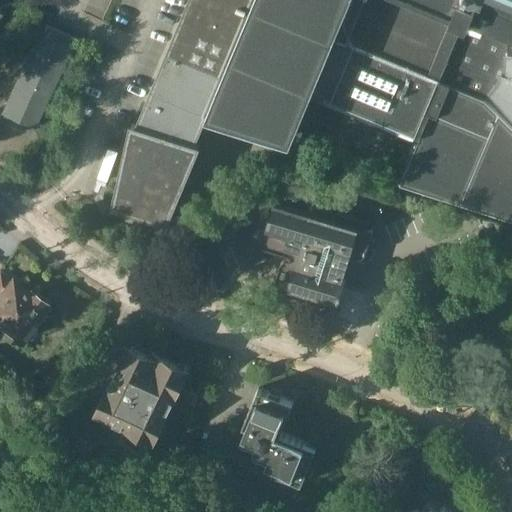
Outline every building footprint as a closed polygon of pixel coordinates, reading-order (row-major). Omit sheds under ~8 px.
[(133,122),(114,204),(168,221),(200,144),(195,143),(196,140),(200,130),(208,112),(237,121),(248,124),(293,139),(297,127),(313,90),(326,96),(407,129),(407,130),(420,135),(401,183),(439,195),(511,219),(511,0),(189,0),(137,124),(133,122)] [(44,23),(3,113),(33,127),(74,37),(44,23)] [(281,264),(273,288),(276,289),(335,306),(331,320),(334,321),(347,275),(344,274),(350,254),(357,256),(360,256),(361,256),(363,255),(365,254),(366,253),(367,252),(368,250),(375,226),(372,225),(372,226),(313,208),(317,194),(315,193),(310,207),(264,193),(265,193),(262,192),(249,234),(249,235),(249,237),(249,238),(250,239),(250,240),(251,241),(252,242),(253,243),(289,254),(290,254),(291,255),(290,258),(288,258),(287,258),(286,258),(284,259),(283,259),(282,260),(281,261),(281,263),(281,264)] [(0,323),(4,327),(4,331),(10,335),(15,335),(17,337),(30,319),(34,322),(41,321),(48,311),(47,306),(43,303),(44,302),(11,277),(10,278),(0,270),(0,323)] [(96,407),(96,409),(99,410),(98,414),(99,414),(101,411),(130,425),(128,429),(130,429),(131,426),(152,436),(151,439),(152,440),(154,436),(157,438),(157,437),(154,436),(164,414),(168,416),(168,415),(165,413),(175,392),(179,393),(175,391),(186,369),(189,371),(190,370),(186,368),(188,365),(187,364),(185,368),(154,353),(157,347),(136,337),(123,365),(118,363),(117,364),(121,366),(111,387),(107,385),(107,386),(110,388),(100,409),(96,407)] [(294,401),(259,387),(244,424),(247,425),(241,440),(255,446),(255,447),(257,452),(269,457),(266,466),(303,482),(317,446),(281,432),(294,401)] [(123,508),(124,509),(157,511),(170,501),(124,497),(123,508)] [(454,511),(444,504),(442,507),(429,497),(420,510),(419,509),(413,509),(411,511),(454,511)]
